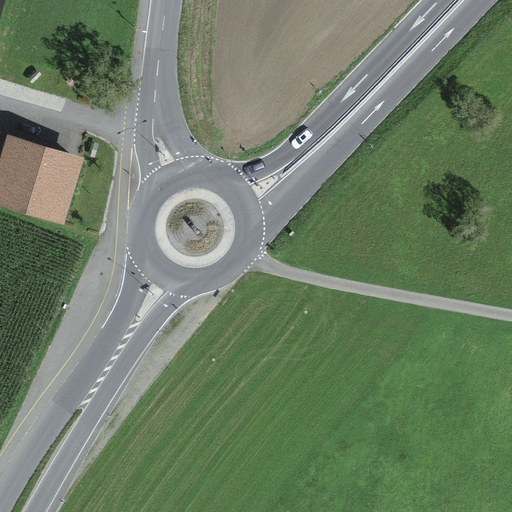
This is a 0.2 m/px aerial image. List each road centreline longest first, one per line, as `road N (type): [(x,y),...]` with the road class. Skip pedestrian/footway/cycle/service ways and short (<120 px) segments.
road 1 (trunk): [(249,231),(480,0)]
road 2 (primary): [(146,248),(127,306),(0,509)]
road 3 (trunk): [(440,0),(304,139),(263,168),(219,178)]
road 4 (primary): [(34,511),(155,318),(194,280)]
road 5 (track): [(511,313),(328,281),(256,260),(245,247)]
